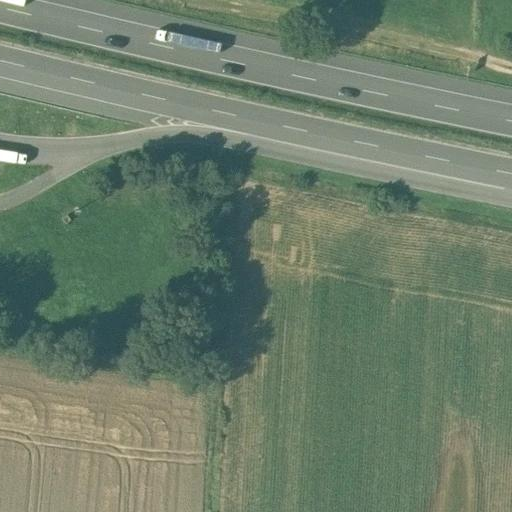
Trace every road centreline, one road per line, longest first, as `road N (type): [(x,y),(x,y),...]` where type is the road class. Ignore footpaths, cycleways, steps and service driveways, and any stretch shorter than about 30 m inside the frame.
road 1 (motorway): [(511,120),(0,6)]
road 2 (motorway): [(0,58),(505,172)]
road 3 (motorway): [(156,131),(194,130),(459,174),(505,172)]
road 4 (track): [(511,61),(236,0)]
